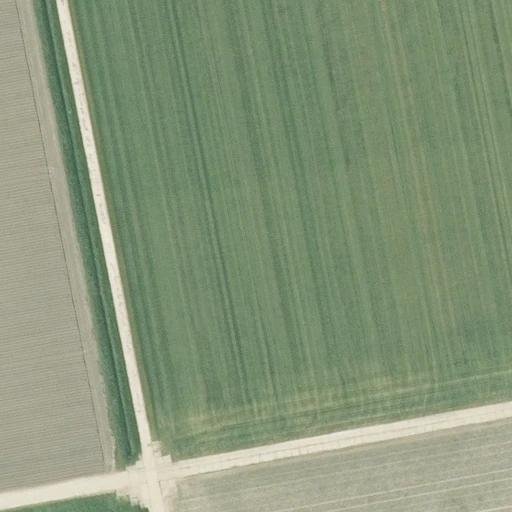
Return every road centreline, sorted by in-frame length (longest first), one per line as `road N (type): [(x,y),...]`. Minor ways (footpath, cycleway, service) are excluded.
road 1 (track): [(158,511),(60,0)]
road 2 (track): [(0,504),(511,409)]
